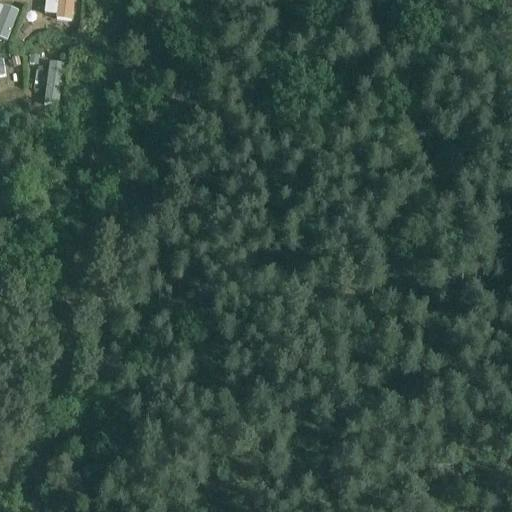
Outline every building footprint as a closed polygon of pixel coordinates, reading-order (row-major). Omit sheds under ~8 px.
[(59,0),(57,16),(57,20),(72,22),(74,0),(59,0)] [(0,19),(0,40),(7,43),(19,13),(4,8),(4,9),(0,19)] [(26,27),(20,33),(27,39),(33,33),(26,27)] [(30,57),(29,65),(38,66),(39,58),(30,57)] [(12,61),(13,69),(21,68),(19,60),(12,61)] [(50,66),(44,106),(58,108),(64,68),(50,66)]
